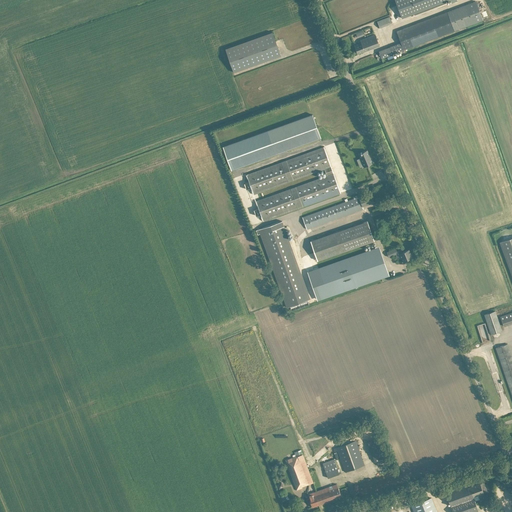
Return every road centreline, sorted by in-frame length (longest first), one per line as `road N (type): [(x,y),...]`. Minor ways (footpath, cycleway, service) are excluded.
road 1 (unclassified): [(508,453),(319,0)]
road 2 (unclassified): [(336,511),(508,453)]
